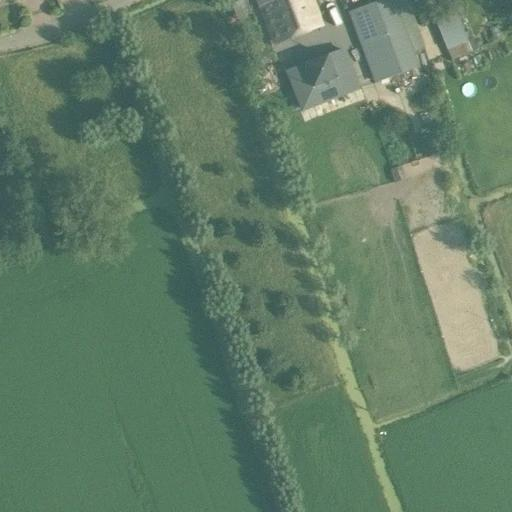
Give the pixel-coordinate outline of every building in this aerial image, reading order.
[(246,0),(239,0),(231,3),(234,13),(249,7),(246,0)] [(257,0),(258,1),(273,43),(321,24),(312,1),(312,0),(257,0)] [(411,52),(391,0),(350,16),(374,82),(410,69),(405,54),(411,52)] [(434,17),(440,32),(459,25),(453,9),(434,17)] [(446,48),(465,40),(459,25),(440,32),(446,48)] [(343,50),(288,72),(304,111),(358,89),(343,50)]
